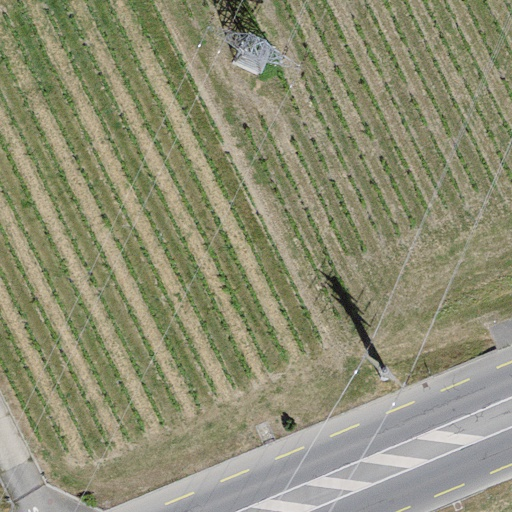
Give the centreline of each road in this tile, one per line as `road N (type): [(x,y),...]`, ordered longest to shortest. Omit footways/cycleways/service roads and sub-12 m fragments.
road 1 (secondary): [(283,511),(511,413)]
road 2 (track): [(56,511),(0,401)]
